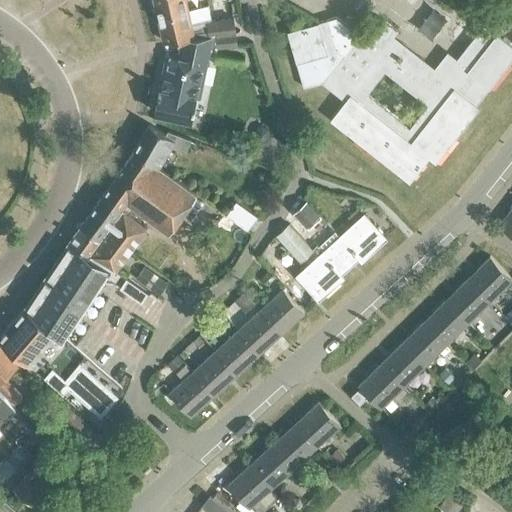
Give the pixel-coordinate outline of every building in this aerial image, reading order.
[(153,0),(158,17),(209,7),(208,5),(187,9),(184,0),(153,0)] [(215,36),(236,33),(233,17),(212,20),(209,7),(158,17),(163,41),(184,39),(214,36),(214,35),(215,35),(215,36)] [(395,57),(396,55),(385,47),(397,31),(383,19),(366,41),(358,34),(337,17),(326,19),(286,31),(303,87),(320,82),(344,100),(330,119),(409,181),(428,157),(435,162),(478,107),(475,104),(511,57),(511,45),(484,23),(443,75),(438,81),(433,77),(427,83),(399,61),(395,57)] [(236,33),(215,36),(217,49),(238,46),(236,33)] [(214,36),(184,39),(180,57),(169,55),(161,90),(159,89),(154,111),(192,119),(195,97),(200,98),(214,36)] [(134,150),(160,168),(171,144),(186,150),(190,139),(167,130),(165,134),(149,124),(134,150)] [(160,168),(134,150),(115,176),(128,184),(131,179),(148,192),(135,211),(168,233),(181,215),(180,214),(196,193),(160,168)] [(130,208),(135,211),(148,192),(131,179),(128,184),(115,176),(81,224),(90,231),(89,232),(92,234),(93,232),(102,240),(124,257),(146,226),(127,213),(130,208)] [(236,204),(228,215),(249,230),(257,219),(236,204)] [(511,234),(511,206),(498,223),(511,234)] [(341,235),(362,258),(384,238),(363,215),(341,235)] [(222,239),(238,251),(251,233),(234,221),(222,239)] [(341,278),(313,247),(312,248),(289,223),(276,235),(306,267),(297,275),(318,298),(341,278)] [(114,271),(124,257),(102,240),(93,232),(92,234),(89,232),(90,231),(81,224),(70,241),(114,271)] [(360,260),(362,258),(341,235),(320,254),(313,247),(341,278),(342,276),(340,273),(357,257),(360,260)] [(114,271),(70,241),(47,275),(85,302),(104,275),(115,283),(120,275),(114,271)] [(467,278),(489,300),(511,278),(489,256),(467,278)] [(136,279),(159,294),(167,282),(143,267),(136,279)] [(60,337),(85,302),(47,275),(24,307),(24,308),(54,334),(55,333),(60,337)] [(468,322),(489,300),(467,278),(445,299),(468,322)] [(259,310),(281,333),(304,312),(282,289),(259,310)] [(234,300),(245,312),(255,304),(244,292),(234,300)] [(446,343),(468,322),(445,299),(424,320),(446,343)] [(0,340),(28,365),(54,334),(24,308),(0,335),(0,340)] [(259,354),(281,333),(259,310),(237,330),(259,354)] [(425,364),(446,343),(424,320),(402,341),(425,364)] [(236,374),(259,354),(237,330),(215,350),(236,374)] [(403,385),(425,364),(402,341),(381,362),(403,385)] [(0,387),(14,402),(21,396),(4,377),(17,364),(0,346),(0,387)] [(214,394),(236,374),(215,350),(192,371),(214,394)] [(381,407),(403,385),(381,362),(358,384),(360,386),(351,395),(359,403),(368,395),(381,407)] [(38,379),(49,389),(58,379),(47,369),(38,379)] [(191,415),(214,394),(192,371),(169,392),(191,415)] [(0,422),(4,419),(5,420),(15,409),(0,393),(0,422)] [(69,407),(85,420),(95,409),(79,395),(69,407)] [(295,422),(317,445),(340,424),(318,401),(295,422)] [(86,421),(85,420),(69,407),(62,415),(79,430),(86,421)] [(294,466),(317,445),(295,422),(273,442),(294,466)] [(272,486),(294,466),(273,442),(250,463),(272,486)] [(249,507),(272,486),(250,463),(227,484),(249,507)] [(13,488),(31,505),(51,483),(34,467),(13,488)]
